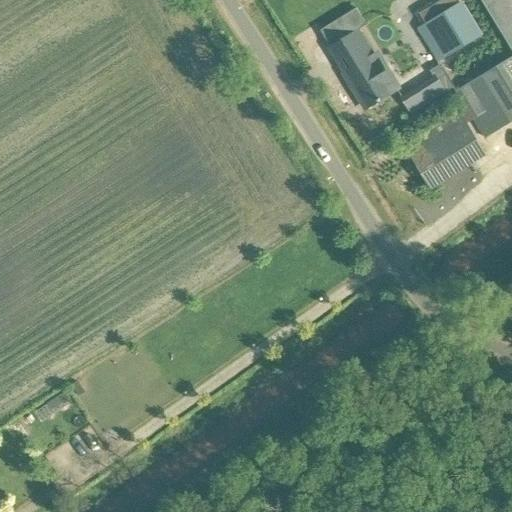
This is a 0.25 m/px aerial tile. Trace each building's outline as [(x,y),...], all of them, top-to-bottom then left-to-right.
[(511,0),(480,0),(511,51),(511,0)] [(439,64),(484,37),(463,2),(418,30),(439,64)] [(340,41),(348,55),(355,66),(345,72),(355,88),(356,87),(369,107),(393,93),(401,88),(379,52),(375,55),(359,29),(340,41)] [(511,59),(458,93),(486,139),(511,122),(511,59)] [(432,190),(488,155),(460,108),(403,143),(432,190)]
